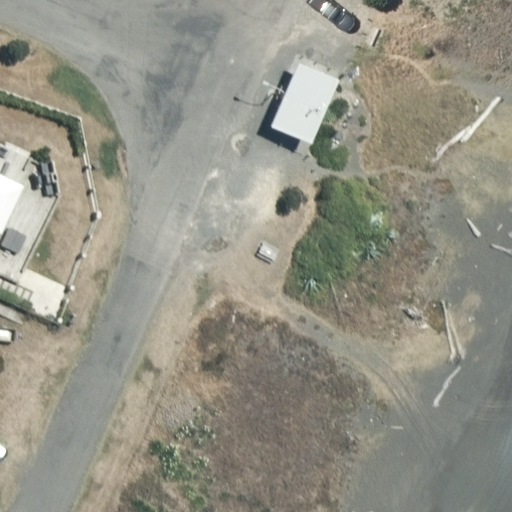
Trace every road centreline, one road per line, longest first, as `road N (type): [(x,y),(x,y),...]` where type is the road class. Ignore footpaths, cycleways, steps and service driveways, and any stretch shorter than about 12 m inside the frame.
road 1 (residential): [(219,70),(32,511)]
road 2 (residential): [(219,70),(56,0)]
